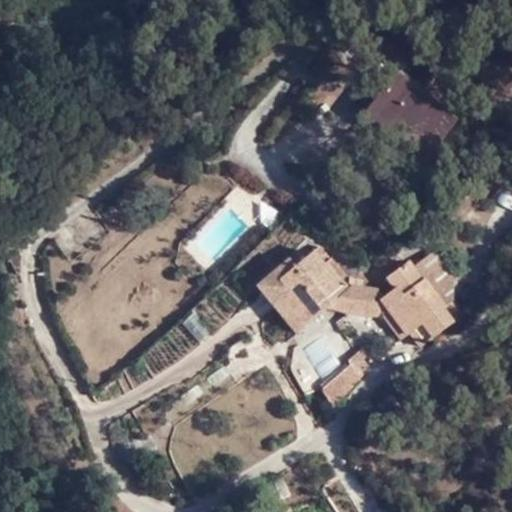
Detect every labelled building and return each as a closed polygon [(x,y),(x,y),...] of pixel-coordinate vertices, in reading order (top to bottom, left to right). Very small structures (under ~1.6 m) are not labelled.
[(367,113),(427,158),(458,117),(397,72),(367,113)] [(58,239),(74,261),(112,236),(98,212),(58,239)] [(318,252),(297,266),(279,280),(289,293),(281,299),(305,328),(330,307),(384,317),(392,313),(404,331),(406,333),(408,332),(421,321),(433,336),(458,319),(431,290),(413,267),(407,260),(389,276),(395,286),(388,292),(349,285),(329,258),(325,262),(318,252)] [(429,253),(413,267),(431,290),(449,277),(429,253)] [(279,280),(297,266),(291,257),(259,283),(296,334),(305,328),(281,299),(289,293),(279,280)] [(392,313),(384,317),(400,339),(406,333),(404,331),(392,313)] [(408,332),(406,333),(419,346),(433,336),(421,321),(408,332)] [(346,371),(326,381),(320,390),(333,402),(372,361),(361,349),(346,361),(351,365),(346,371)]
